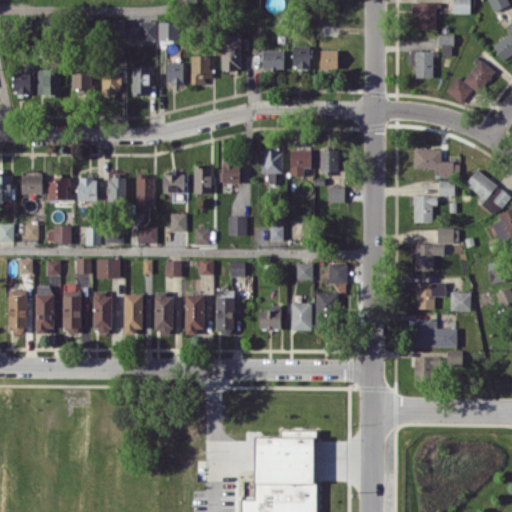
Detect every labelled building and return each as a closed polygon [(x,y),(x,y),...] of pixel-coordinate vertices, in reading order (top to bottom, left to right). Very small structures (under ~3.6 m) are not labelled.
[(284,0),(266,0),(266,9),(285,9),(284,0)] [(470,12),(470,0),(452,0),(453,12),(470,12)] [(488,0),(494,10),(510,3),(508,0),(488,0)] [(436,28),(437,2),(412,1),(412,13),(418,13),(418,27),(436,28)] [(125,34),(126,19),(110,18),(109,33),(125,34)] [(138,21),(139,39),(156,38),(155,20),(138,21)] [(158,21),(158,39),(179,39),(179,21),(158,21)] [(503,59),(511,53),(511,28),(492,43),(503,59)] [(453,33),(439,33),(439,54),(452,54),(453,33)] [(240,70),(241,34),(221,34),(220,69),(240,70)] [(309,45),(293,45),(292,67),(309,67),(309,45)] [(262,68),(283,69),(284,50),(263,49),(262,68)] [(338,49),(320,49),(320,67),(337,68),(338,49)] [(415,77),(434,77),(434,50),(409,50),(410,64),(415,64),(415,77)] [(211,54),(191,54),(190,83),(204,83),(204,77),(211,77),(211,54)] [(462,79),(457,75),(446,89),(464,104),(492,68),(479,57),(462,79)] [(183,84),(183,61),(166,61),(166,83),(183,84)] [(149,92),(150,67),(132,66),(132,92),(149,92)] [(37,68),(37,94),(61,94),(60,68),(37,68)] [(102,92),(120,92),(120,68),(102,68),(102,92)] [(30,93),(31,71),(13,70),(12,92),(30,93)] [(72,70),(72,91),(91,91),(90,70),(72,70)] [(441,148),(414,147),(413,167),(437,168),(437,176),(459,177),(459,161),(441,161),(441,148)] [(311,149),(290,148),(289,174),(304,175),(304,166),(311,166),(311,149)] [(319,171),(330,171),(330,170),(338,170),(338,149),(320,148),(319,171)] [(282,172),(282,149),(262,149),(262,172),(266,172),(267,182),(276,182),(276,172),(282,172)] [(239,182),(240,160),(221,160),(221,181),(239,182)] [(194,192),(211,192),(211,165),(194,165),(194,192)] [(465,184),(482,194),(477,202),(496,214),(510,192),(474,170),(465,184)] [(0,173),(0,199),(11,199),(10,173),(0,173)] [(162,191),(183,192),(184,174),(163,173),(162,191)] [(21,192),(42,192),(42,174),(21,175),(21,192)] [(125,174),(107,175),(108,199),(126,199),(125,174)] [(136,204),(153,204),(154,175),(136,175),(136,204)] [(48,177),(48,198),(67,199),(68,178),(48,177)] [(78,199),(97,199),(97,177),(78,177),(78,199)] [(439,194),(455,193),(454,179),(439,180),(439,194)] [(344,186),(329,186),(329,201),(344,201),(344,186)] [(414,221),(432,221),(432,203),(437,203),(437,194),(414,195),(414,221)] [(511,206),(498,213),(501,218),(492,223),(501,242),(511,236),(511,206)] [(170,231),(185,230),(185,212),(170,213),(170,231)] [(228,234),(246,234),(246,215),(228,215),(228,234)] [(0,240),(14,240),(14,222),(0,222),(0,240)] [(24,237),(38,238),(38,223),(25,223),(24,237)] [(71,241),(71,224),(53,224),(53,230),(47,230),(46,241),(71,241)] [(270,225),(270,239),(283,239),(283,224),(270,225)] [(138,241),(157,242),(157,225),(138,225),(138,241)] [(85,244),(100,244),(100,227),(85,226),(85,244)] [(210,227),(195,227),(195,243),(210,243),(210,227)] [(458,241),(458,227),(437,227),(437,241),(458,241)] [(105,242),(123,242),(123,228),(105,228),(105,242)] [(414,269),(433,269),(434,254),(444,254),(444,243),(411,242),(411,262),(415,262),(414,269)] [(76,272),(91,272),(90,257),(75,257),(76,272)] [(120,257),(96,257),(96,277),(120,276),(120,257)] [(32,272),(32,258),(18,258),(18,273),(32,272)] [(213,273),(214,259),(199,258),(199,273),(213,273)] [(60,273),(60,259),(46,259),(46,273),(60,273)] [(181,275),(181,259),(166,259),(165,275),(181,275)] [(229,275),(244,275),(244,260),(230,260),(229,275)] [(504,261),(488,262),(489,281),(505,280),(504,261)] [(296,278),(312,278),(312,262),(296,262),(296,278)] [(347,281),(347,263),(328,263),(328,282),(347,281)] [(417,308),(435,307),(434,295),(445,295),(445,281),(416,281),(417,308)] [(511,304),(511,296),(509,287),(496,291),(502,308),(511,304)] [(8,326),(26,326),(26,289),(8,289),(8,326)] [(81,290),(63,289),(62,332),(80,332),(81,290)] [(215,328),(233,329),(234,289),(216,289),(215,328)] [(450,309),(470,310),(470,290),(450,290),(450,309)] [(315,322),(336,322),(337,291),(316,291),(315,322)] [(54,292),(35,292),(35,329),(54,330),(54,292)] [(111,292),(93,292),(93,330),(111,330),(111,292)] [(173,293),(155,292),(154,331),(172,332),(173,293)] [(134,333),(135,327),(142,327),(143,293),(124,293),(123,333),(134,333)] [(203,293),(185,293),(185,333),(203,333),(203,293)] [(311,328),(312,301),(291,301),(291,328),(311,328)] [(259,327),(281,328),(281,304),(271,304),(271,309),(260,308),(259,327)] [(456,346),(457,327),(436,326),(436,318),(413,318),(413,345),(456,346)] [(463,350),(447,349),(446,366),(462,366),(463,350)] [(414,380),(436,379),(436,370),(443,370),(442,355),(414,356),(414,380)] [(314,511),(315,436),(254,436),(254,498),(241,498),(241,511),(314,511)]
